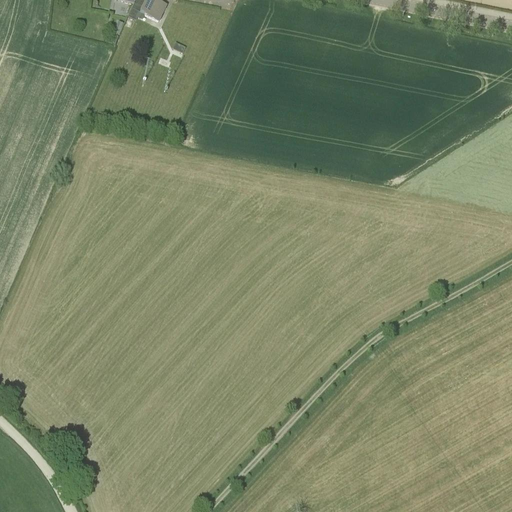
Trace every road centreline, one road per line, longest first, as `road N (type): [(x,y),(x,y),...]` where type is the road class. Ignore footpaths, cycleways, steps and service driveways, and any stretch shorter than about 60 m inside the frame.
road 1 (track): [(511,261),(362,349),(208,511)]
road 2 (tertiary): [(511,27),(372,0)]
